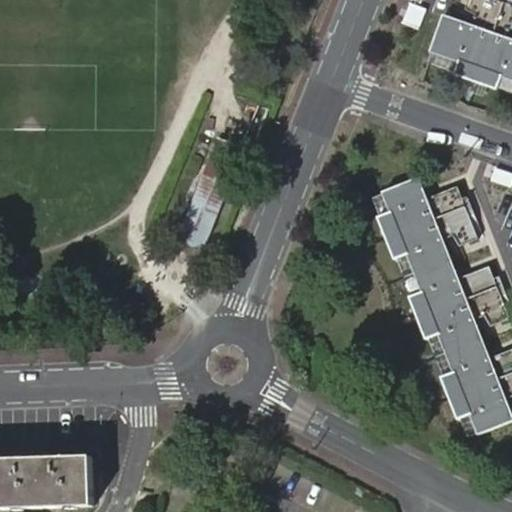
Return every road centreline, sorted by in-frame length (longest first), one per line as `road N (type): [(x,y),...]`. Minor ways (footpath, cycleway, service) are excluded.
road 1 (residential): [(252,384),(372,453),(504,511)]
road 2 (residential): [(238,333),(333,82)]
road 3 (residential): [(0,388),(196,375)]
road 4 (residential): [(511,146),(333,82)]
